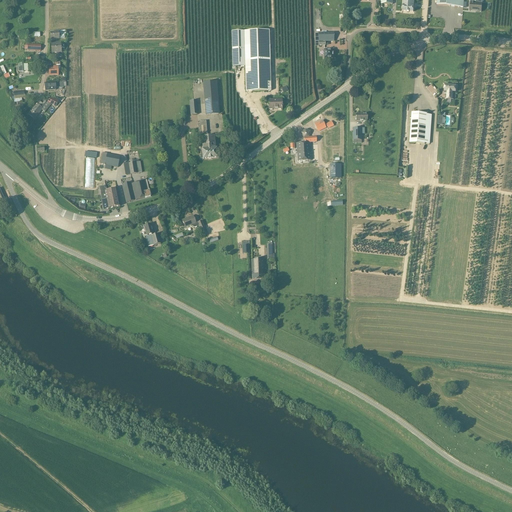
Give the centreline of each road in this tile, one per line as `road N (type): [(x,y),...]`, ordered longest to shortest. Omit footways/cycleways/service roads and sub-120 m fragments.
road 1 (unclassified): [(511,490),(329,377),(37,234),(4,168)]
road 2 (tertiary): [(511,41),(441,37),(399,50),(223,177),(154,210),(97,220),(54,208)]
road 3 (unknown): [(415,44),(417,81),(433,122),(401,299),(511,312)]
road 4 (unknown): [(346,86),(346,43),(360,29),(427,41)]
